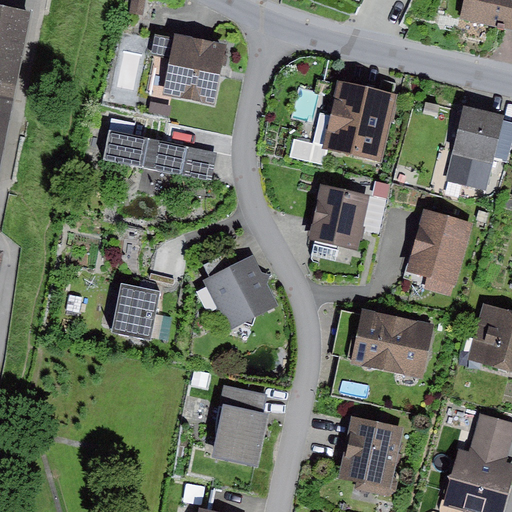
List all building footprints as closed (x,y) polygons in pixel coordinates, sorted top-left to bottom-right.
[(132,0),(130,12),(143,14),(145,0),(132,0)] [(511,0),(463,0),(459,16),(511,28),(511,0)] [(0,176),(32,9),(0,2),(0,176)] [(230,50),(176,42),(166,102),(220,111),(230,50)] [(398,92),(338,78),(340,69),(319,64),(313,90),(334,95),(321,146),(382,160),(398,92)] [(504,112),(464,103),(447,181),(487,190),(504,112)] [(214,151),(115,133),(110,162),(209,180),(214,151)] [(391,185),(377,181),(373,195),(388,199),(391,185)] [(370,193),(322,182),(310,236),(359,246),(370,193)] [(475,220),(423,206),(404,277),(423,288),(454,296),(475,220)] [(209,274),(203,277),(218,305),(215,315),(225,316),(231,328),(241,322),(253,326),(256,314),(279,304),(254,253),(231,264),(209,274)] [(204,263),(209,274),(231,264),(226,253),(204,263)] [(166,293),(124,285),(115,333),(157,340),(166,293)] [(511,307),(481,300),(466,360),(511,371),(511,307)] [(436,330),(367,314),(355,362),(424,378),(436,330)] [(271,398),(223,391),(214,454),(262,461),(271,398)] [(511,442),(511,421),(481,413),(470,451),(458,447),(442,503),(475,511),(503,511),(511,483),(511,462),(507,462),(511,442)] [(405,426),(351,414),(340,476),(357,479),(356,488),(391,495),(397,491),(398,481),(395,476),(405,426)]
